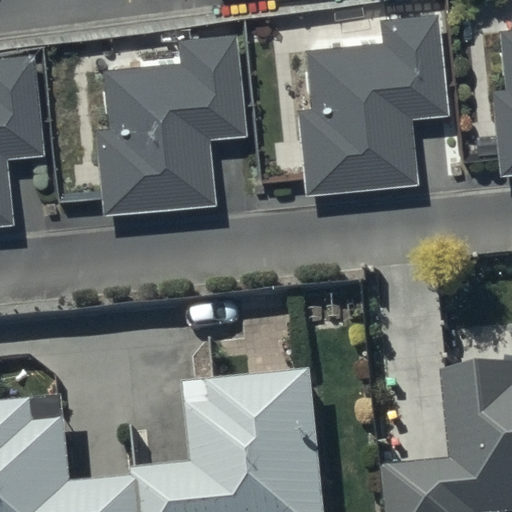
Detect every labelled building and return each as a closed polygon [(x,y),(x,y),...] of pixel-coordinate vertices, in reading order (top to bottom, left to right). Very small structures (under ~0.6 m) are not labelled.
[(295,99),(301,184),(411,177),(407,110),(442,107),(435,3),(374,7),(375,34),(302,39),(306,99),(295,99)] [(511,17),(494,19),(499,77),(486,78),(495,162),(511,160),(511,17)] [(241,124),(234,21),(176,26),(178,50),(101,56),(105,117),(94,117),(100,203),(213,194),(208,126),(241,124)] [(0,215),(8,215),(3,147),(40,145),(32,43),(0,45),(0,215)] [(511,511),(511,378),(445,383),(452,472),(385,477),(387,511),(511,511)] [(70,414),(0,420),(0,511),(332,511),(321,386),(191,397),(198,477),(77,488),(70,414)]
